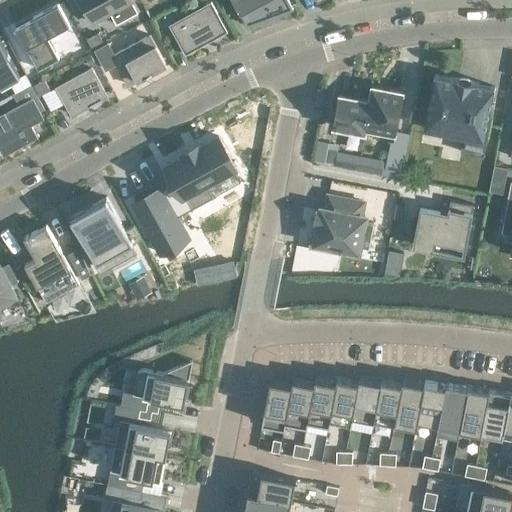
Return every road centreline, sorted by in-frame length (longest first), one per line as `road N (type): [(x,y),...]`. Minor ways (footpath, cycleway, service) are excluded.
road 1 (residential): [(0,214),(288,64)]
road 2 (residential): [(288,64),(290,97),(244,342)]
road 3 (residential): [(244,342),(368,334),(511,347)]
road 4 (residential): [(288,64),(436,33),(511,31)]
road 5 (residential): [(244,342),(213,511)]
